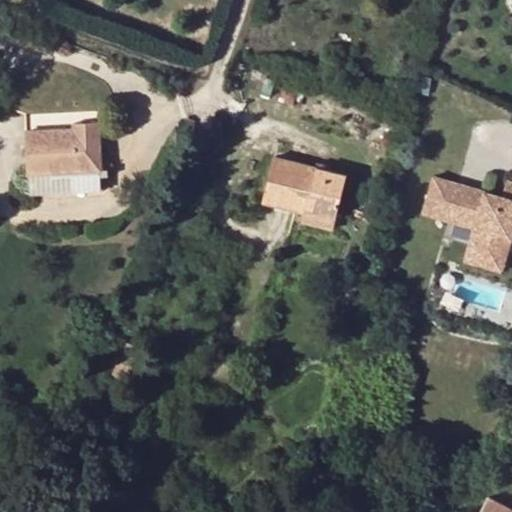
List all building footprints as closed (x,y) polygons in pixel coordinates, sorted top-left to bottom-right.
[(27,131),(29,175),(32,174),(32,192),(102,189),(101,170),(99,122),(75,123),(75,129),(27,131)] [(317,169),(275,157),(263,201),(305,212),(306,207),(336,216),(347,177),(325,171),(324,176),(315,174),(317,169)] [(486,192),(433,177),(423,213),(474,228),(469,245),(506,255),(511,235),(511,234),(511,182),(507,181),(502,196),(501,201),(484,197),(486,192)] [(502,196),(486,192),(484,197),(501,201),(502,196)] [(336,216),(306,207),(305,212),(302,221),(333,229),(336,216)] [(506,255),(469,245),(465,260),(502,271),(506,255)] [(142,349),(119,339),(102,376),(126,386),(142,349)] [(80,463),(89,443),(75,437),(66,457),(80,463)] [(511,511),(511,503),(493,494),(483,511),(511,511)]
